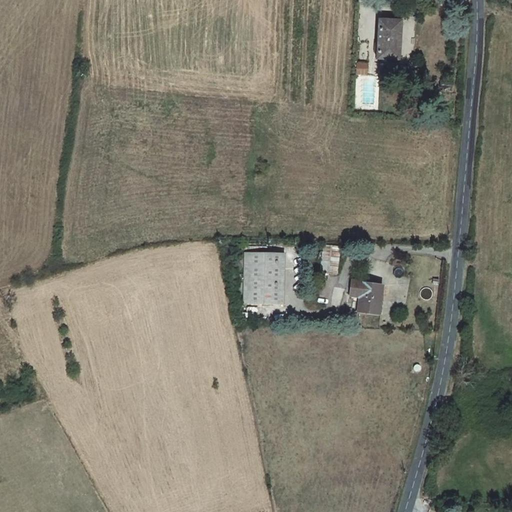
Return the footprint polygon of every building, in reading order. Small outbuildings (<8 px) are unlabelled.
[(369,2),(363,0),(353,0),(353,11),(369,12),(369,2)] [(390,94),(393,58),(373,56),(370,93),(390,94)] [(359,99),(348,98),(347,108),(358,109),(359,99)] [(248,251),(248,275),(285,276),(285,252),(248,251)] [(248,275),(248,302),(285,303),(285,276),(248,275)] [(328,311),(330,284),(322,282),(320,311),(328,311)] [(381,302),(383,287),(364,284),(353,283),(351,297),(362,299),(360,314),(376,316),(378,302),(381,302)]
